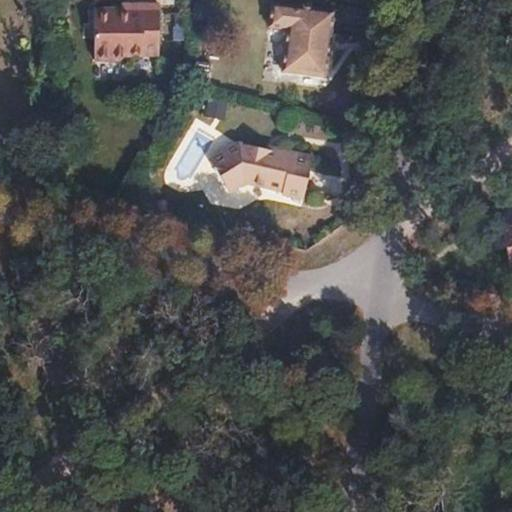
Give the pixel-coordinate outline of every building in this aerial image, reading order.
[(270,3),(267,28),(286,30),(281,73),(324,78),(333,11),(270,3)] [(120,11),(92,11),(92,61),(126,61),(126,56),(158,56),(158,6),(141,6),(141,11),(120,11)] [(225,119),(226,103),(209,102),(208,118),(225,119)] [(239,144),(214,162),(233,193),(250,181),(286,189),(285,192),(307,197),(316,155),(284,148),(283,153),(239,144)] [(511,230),(501,233),(509,268),(511,267),(511,230)]
